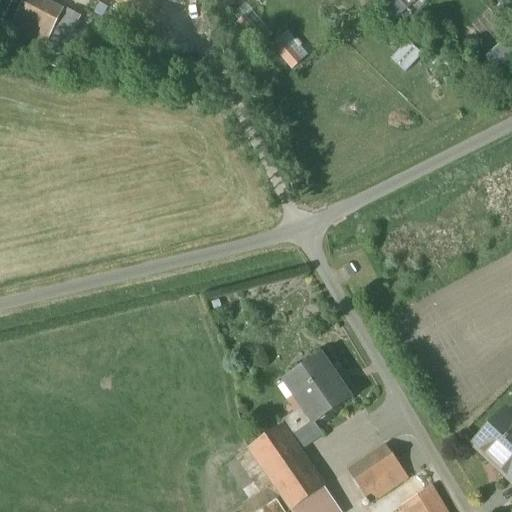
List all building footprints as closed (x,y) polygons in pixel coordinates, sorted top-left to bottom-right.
[(57,12),(30,0),(18,0),(1,39),(37,56),(57,12)] [(351,396),(322,350),(285,374),(303,403),(314,419),(351,396)] [(296,511),(338,511),(347,507),(308,442),(322,434),(314,419),(303,403),(250,435),(296,511)] [(511,420),(505,413),(475,446),(511,480),(511,420)] [(409,472),(385,435),(350,458),(374,495),(409,472)] [(452,511),(432,478),(401,497),(410,511),(452,511)]
